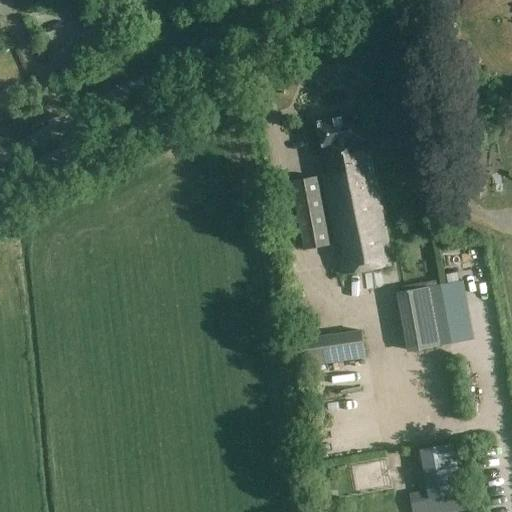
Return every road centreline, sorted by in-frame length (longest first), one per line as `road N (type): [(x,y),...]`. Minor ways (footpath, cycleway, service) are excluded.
road 1 (track): [(221,73),(246,153),(293,511)]
road 2 (tertiary): [(0,193),(351,0)]
